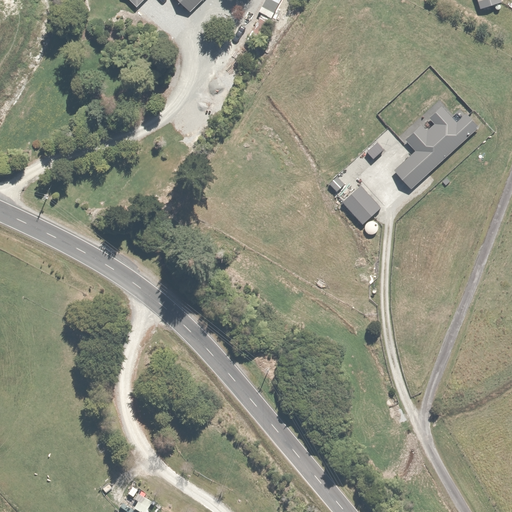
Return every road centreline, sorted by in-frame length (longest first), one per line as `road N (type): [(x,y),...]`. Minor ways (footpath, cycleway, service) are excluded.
road 1 (tertiary): [(0,215),(113,274),(161,310),(337,511)]
road 2 (unknown): [(455,511),(426,459),(417,420),(421,378),(511,190)]
